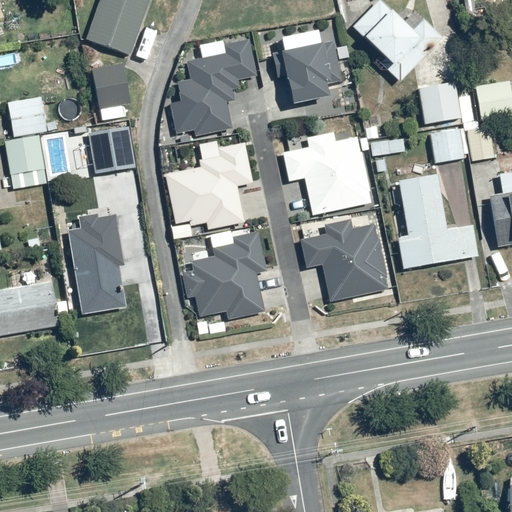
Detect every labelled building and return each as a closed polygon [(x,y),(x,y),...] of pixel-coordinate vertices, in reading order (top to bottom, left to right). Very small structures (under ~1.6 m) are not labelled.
[(100,0),(86,41),(130,56),(149,0),(100,0)] [(412,33),(379,0),(352,29),(384,60),(380,65),(399,84),(442,40),(423,22),(412,33)] [(277,79),(286,77),(292,105),(329,98),(326,85),(341,82),(333,42),(320,45),(318,33),(280,41),(282,52),(272,55),(277,79)] [(196,137),(232,129),(227,103),(235,101),(233,90),(240,88),(239,80),(256,77),(249,41),(223,46),(225,54),(186,62),(189,80),(176,83),(180,102),(171,104),(177,135),(195,131),(196,137)] [(127,118),(120,63),(89,67),(96,122),(127,118)] [(511,96),(510,81),(475,86),(480,120),(511,114),(511,96)] [(457,83),(418,88),(423,123),(462,119),(457,83)] [(44,98),(7,102),(11,141),(5,142),(10,190),(65,183),(60,133),(48,134),(44,98)] [(378,125),(365,127),(369,158),(376,157),(377,174),(390,172),(388,156),(406,154),(404,137),(380,140),(378,125)] [(464,129),(430,134),(433,163),(448,161),(448,169),(463,167),(461,156),(467,155),(464,129)] [(125,130),(89,135),(94,174),(130,170),(125,130)] [(496,130),(468,131),(469,162),(497,161),(496,130)] [(289,184),(303,181),(312,218),(372,204),(357,139),(335,144),(333,134),(308,139),(310,148),(282,155),(289,184)] [(200,169),(166,175),(176,225),(189,222),(190,227),(207,224),(208,230),(245,223),(238,187),(254,184),(246,143),(219,148),(218,142),(198,146),(201,160),(198,161),(200,169)] [(439,175),(398,182),(407,236),(398,237),(404,270),(479,257),(474,225),(448,229),(439,175)] [(511,193),(490,198),(498,247),(511,244),(511,193)] [(326,234),(300,240),(306,270),(323,266),(331,303),(388,291),(386,280),(388,279),(376,224),(353,229),(351,219),(324,225),(326,234)] [(117,223),(68,231),(83,315),(126,308),(119,268),(125,267),(117,223)] [(267,272),(259,232),(233,237),(235,244),(214,248),(215,256),(190,262),(192,271),(183,273),(188,298),(198,296),(202,316),(228,311),(229,319),(263,312),(255,274),(267,272)] [(0,337),(59,328),(52,282),(0,290),(0,337)]
